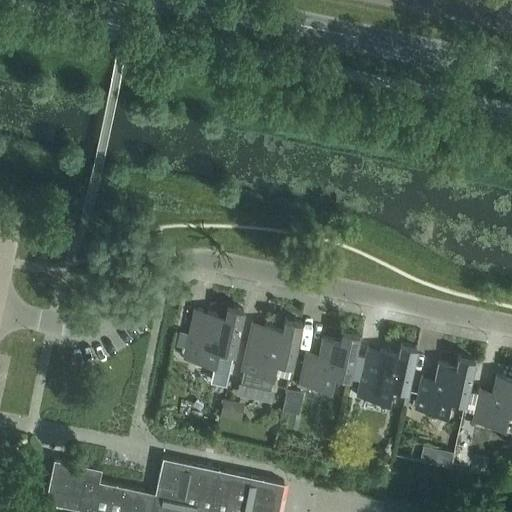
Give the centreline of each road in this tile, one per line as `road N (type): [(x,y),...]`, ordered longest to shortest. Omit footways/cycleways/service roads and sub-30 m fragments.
road 1 (residential): [(0,319),(81,334),(205,263),(511,330)]
road 2 (secondary): [(198,4),(511,72)]
